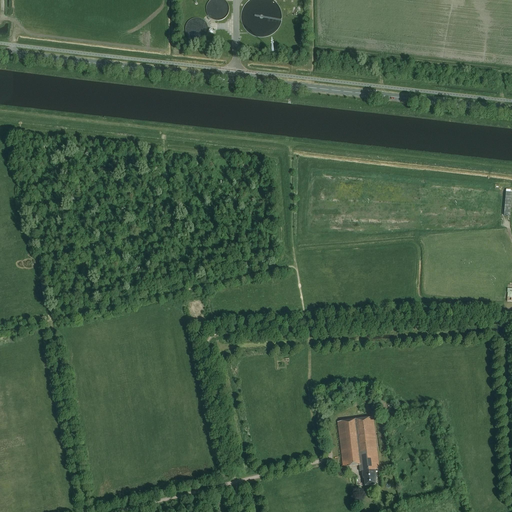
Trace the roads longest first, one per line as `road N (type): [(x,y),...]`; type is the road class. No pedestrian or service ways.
road 1 (secondary): [(511,110),(0,52)]
road 2 (track): [(164,130),(511,169)]
road 3 (track): [(306,328),(295,265),(49,319)]
road 4 (track): [(49,319),(39,269),(45,255),(171,223),(164,130)]
road 5 (unclassified): [(116,511),(329,459)]
road 6 (track): [(84,511),(49,319)]
road 7 (track): [(0,111),(164,130)]
road 8 (track): [(316,462),(306,328)]
road 9 (track): [(295,265),(285,144)]
